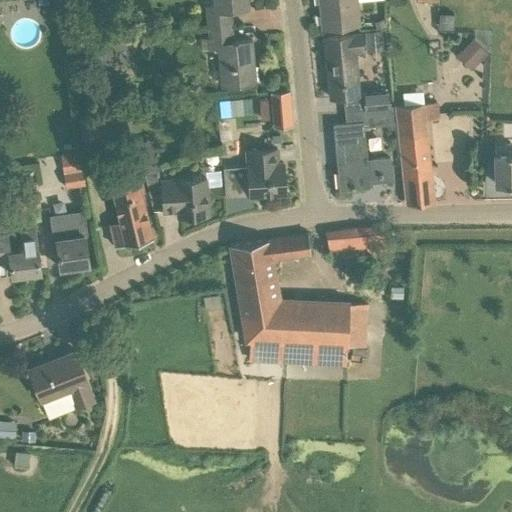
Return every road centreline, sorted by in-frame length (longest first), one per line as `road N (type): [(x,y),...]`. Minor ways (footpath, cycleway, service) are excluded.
road 1 (residential): [(0,334),(219,233)]
road 2 (track): [(92,295),(113,400),(95,476),(77,511)]
road 3 (residential): [(313,213),(289,0)]
road 4 (unclassified): [(511,211),(313,213)]
